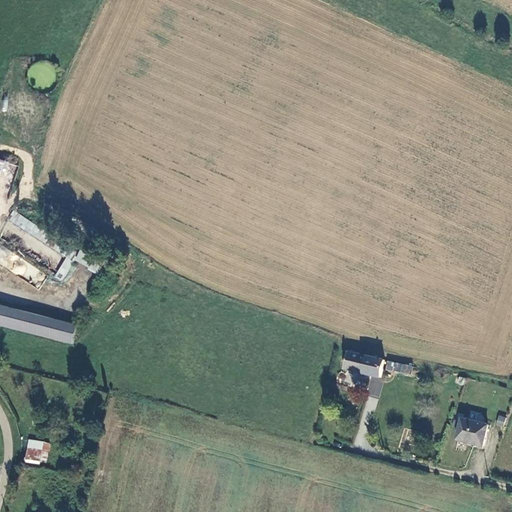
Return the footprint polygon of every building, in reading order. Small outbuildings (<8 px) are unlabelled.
[(13,211),(8,220),(61,253),(64,248),(49,239),(51,234),(13,211)] [(97,273),(103,262),(79,249),(73,260),(97,273)] [(54,277),(62,281),(73,261),(65,257),(54,277)] [(79,325),(0,305),(0,324),(74,343),(79,325)] [(380,377),(385,360),(349,350),(344,368),(380,377)] [(416,376),(417,368),(389,362),(388,370),(416,376)] [(492,423),(465,417),(460,440),(486,447),(492,423)] [(23,460),(44,466),(51,444),(29,438),(23,460)]
